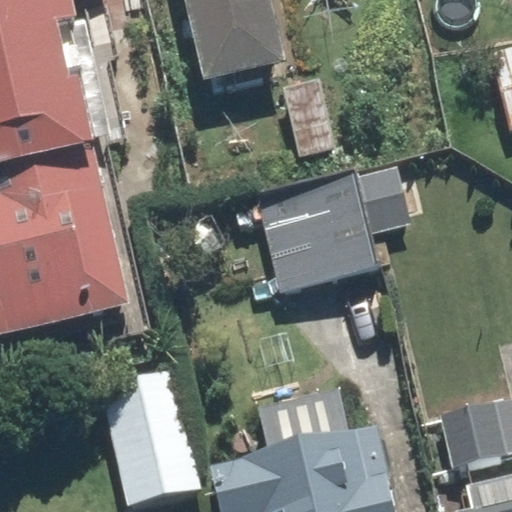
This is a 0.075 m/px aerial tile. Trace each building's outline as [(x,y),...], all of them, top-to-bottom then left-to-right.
[(0,0),(0,361),(140,330),(105,171),(90,174),(63,52),(83,47),(72,0),(0,0)] [(178,0),(205,99),(293,76),(273,0),(178,0)] [(511,145),(511,52),(491,57),(508,146),(511,145)] [(323,91),(279,103),(297,169),(341,156),(323,91)] [(372,246),(417,231),(400,178),(257,224),(283,306),(381,275),(372,246)] [(161,379),(98,395),(127,511),(155,511),(192,503),(161,379)] [(390,511),(374,440),(355,445),(343,396),(254,417),(266,466),(219,478),(227,511),(390,511)] [(511,410),(436,431),(450,483),(511,466),(511,410)] [(511,511),(511,492),(468,504),(470,511),(511,511)]
